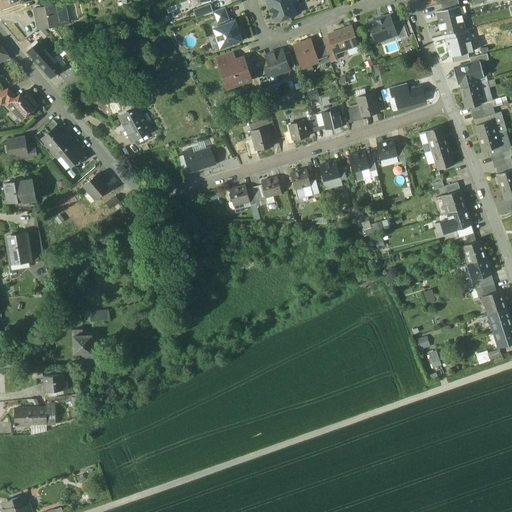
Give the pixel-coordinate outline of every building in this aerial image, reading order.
[(270,0),(273,7),(271,8),(275,20),(284,17),(284,18),(287,20),(290,18),(292,16),(291,14),(292,14),(289,5),(293,4),(291,0),(270,0)] [(457,0),(455,0),(440,4),(442,10),(459,5),(457,0)] [(62,2),(35,8),(40,28),(66,22),(62,2)] [(210,2),(193,8),(196,16),(213,10),(210,2)] [(442,10),(436,11),(439,23),(462,17),(459,5),(442,10)] [(213,10),(218,24),(226,21),(225,19),(229,18),(225,6),(213,10)] [(389,15),(369,22),(372,31),(370,34),(374,36),(375,38),(381,36),(382,36),(383,39),(395,35),(396,34),(392,23),(389,15)] [(402,18),(408,33),(411,31),(405,17),(402,18)] [(462,17),(439,23),(438,23),(438,26),(440,26),(442,35),(447,34),(465,30),(462,17)] [(218,24),(213,26),(220,46),(242,39),(235,18),(226,21),(218,24)] [(401,20),(392,23),(396,34),(395,35),(397,40),(407,36),(401,20)] [(351,25),(328,34),(329,36),(334,51),(346,47),(347,48),(358,44),(351,25)] [(450,56),(452,55),(467,52),(473,50),(469,33),(466,34),(465,30),(447,34),(448,38),(445,39),(450,56)] [(37,31),(26,39),(32,45),(37,40),(39,43),(44,39),(37,31)] [(329,36),(323,38),(328,53),(334,51),(329,36)] [(310,38),(294,44),(304,72),(313,69),(311,62),(318,60),(312,42),(310,38)] [(32,45),(27,49),(29,51),(39,43),(37,40),(32,45)] [(319,45),(312,42),(318,60),(323,58),(323,56),(327,54),(324,43),(319,45)] [(29,51),(28,52),(40,65),(50,56),(39,43),(29,51)] [(0,63),(9,59),(0,46),(0,63)] [(233,48),(216,54),(220,65),(222,64),(222,63),(236,58),(233,48)] [(282,48),(266,54),(273,73),(289,68),(288,67),(283,52),(282,48)] [(290,50),(283,52),(288,67),(295,65),(290,50)] [(453,62),(469,58),(467,52),(452,55),(453,62)] [(487,53),(469,58),(470,63),(480,61),(488,59),(487,53)] [(236,58),(222,63),(222,64),(226,73),(226,74),(227,74),(234,77),(236,82),(251,77),(244,55),(236,58)] [(50,56),(40,65),(52,79),(54,77),(61,71),(62,70),(50,56)] [(470,63),(453,68),(456,83),(459,82),(460,88),(477,84),(479,83),(478,77),(484,76),(480,61),(470,63)] [(70,68),(60,77),(65,82),(75,74),(70,68)] [(61,71),(54,77),(55,79),(62,73),(61,71)] [(75,74),(65,82),(72,90),(84,80),(77,72),(75,74)] [(394,93),(408,89),(407,83),(389,87),(391,95),(394,94),(394,93)] [(477,84),(460,88),(464,100),(463,100),(463,101),(464,101),(483,96),(483,95),(481,96),(477,84)] [(394,94),(398,108),(426,101),(422,86),(408,89),(394,93),(394,94)] [(8,89),(0,92),(0,105),(1,106),(13,96),(8,89)] [(372,92),(357,96),(359,105),(362,116),(379,112),(376,99),(374,99),(372,92)] [(25,93),(9,106),(16,116),(19,114),(23,119),(24,119),(24,120),(27,120),(31,117),(31,114),(30,114),(37,108),(25,93)] [(483,96),(464,101),(465,108),(481,103),(484,102),(483,96)] [(500,97),(489,100),(490,107),(491,107),(502,104),(500,97)] [(484,102),(481,103),(483,109),(490,107),(489,100),(484,102)] [(481,103),(469,106),(471,113),(483,109),(481,103)] [(359,105),(344,109),(347,123),(363,119),(362,116),(359,105)] [(138,106),(120,115),(132,139),(134,138),(150,129),(138,106)] [(483,109),(471,113),(473,118),(492,113),(493,113),(491,107),(490,107),(483,109)] [(338,109),(322,113),(325,129),(342,125),(342,124),(341,124),(338,110),(338,109)] [(322,113),(309,116),(313,132),(325,129),(322,113)] [(492,113),(473,118),(475,125),(479,138),(498,132),(498,131),(492,113)] [(304,120),(290,123),(292,130),(290,131),(292,139),(308,136),(304,120)] [(52,121),(38,134),(42,139),(57,127),(52,121)] [(442,125),(426,130),(428,138),(429,138),(433,150),(447,145),(445,138),(446,138),(442,125)] [(74,145),(58,126),(57,127),(42,139),(41,140),(50,151),(53,148),(59,156),(65,150),(66,152),(73,146),(74,145)] [(266,126),(251,131),(253,139),(257,151),(273,146),(270,134),(268,134),(266,126)] [(150,129),(134,138),(138,145),(154,137),(150,129)] [(290,130),(283,132),(286,145),(293,143),(292,139),(290,131),(290,130)] [(510,149),(504,130),(502,130),(498,131),(498,132),(496,133),(499,145),(501,145),(502,145),(500,145),(502,152),(510,149)] [(498,132),(479,138),(482,150),(482,151),(489,149),(500,145),(502,145),(501,145),(499,145),(496,133),(498,132)] [(24,138),(5,141),(8,158),(26,155),(27,155),(26,146),(24,138)] [(253,139),(245,142),(250,157),(258,154),(257,151),(253,139)] [(393,139),(377,143),(380,157),(388,155),(388,158),(396,156),(397,156),(395,145),(393,139)] [(400,144),(395,145),(397,156),(396,156),(397,159),(404,157),(400,144)] [(34,145),(26,146),(27,155),(26,155),(27,158),(36,156),(34,145)] [(447,145),(433,150),(437,161),(435,161),(438,169),(454,164),(450,151),(450,152),(447,145)] [(500,145),(489,149),(491,155),(502,152),(500,145)] [(82,157),(73,146),(66,152),(62,155),(72,166),(82,157)] [(210,147),(194,152),(193,148),(182,151),(189,173),(190,172),(190,171),(209,164),(210,166),(215,165),(210,147)] [(511,153),(510,149),(502,152),(504,158),(510,156),(511,154),(511,153)] [(365,152),(348,156),(352,169),(359,167),(360,170),(369,168),(366,158),(365,152)] [(502,152),(491,155),(493,161),(494,161),(504,158),(502,152)] [(373,156),(366,158),(369,168),(369,172),(376,170),(373,156)] [(504,158),(494,161),(496,167),(506,164),(504,158)] [(335,160),(319,165),(322,179),(330,177),(330,179),(339,177),(337,168),(335,160)] [(506,164),(496,167),(498,173),(511,168),(511,161),(511,162),(506,164)] [(343,166),(337,168),(339,177),(340,181),(346,179),(343,166)] [(369,168),(360,170),(359,167),(352,169),(355,181),(371,177),(369,172),(369,168)] [(511,168),(498,173),(497,174),(500,186),(511,182),(511,168)] [(305,169),(291,173),(290,173),(293,187),(301,185),(301,187),(310,185),(309,183),(306,169),(305,169)] [(96,176),(83,187),(95,201),(108,190),(96,176)] [(277,178),(261,182),(265,196),(272,194),(272,196),(281,194),(277,178)] [(31,180),(19,182),(3,184),(7,204),(23,201),(23,203),(35,201),(31,180)] [(315,181),(309,183),(310,185),(312,195),(318,193),(315,181)] [(456,182),(439,187),(441,193),(447,190),(447,191),(458,187),(456,182)] [(511,182),(500,186),(505,199),(508,198),(511,196),(511,182)] [(310,185),(301,187),(301,185),(293,187),(296,199),(312,195),(310,185)] [(245,187),(229,191),(233,205),(240,204),(241,206),(243,205),(248,204),(249,203),(246,192),(245,187)] [(260,187),(252,189),(252,191),(256,206),(264,204),(260,187)] [(460,189),(444,194),(447,204),(445,204),(447,212),(465,206),(460,189)] [(252,191),(246,192),(249,203),(248,204),(249,208),(256,206),(252,191)] [(240,204),(233,205),(235,214),(245,212),(243,205),(241,206),(240,204)] [(447,212),(446,212),(447,215),(447,216),(448,218),(441,220),(444,232),(471,224),(466,206),(465,206),(447,212)] [(376,228),(389,226),(388,219),(375,221),(376,228)] [(471,224),(459,228),(461,236),(472,232),(473,232),(471,224)] [(461,236),(455,238),(457,244),(474,238),(472,232),(461,236)] [(26,233),(15,234),(16,238),(5,240),(9,266),(20,264),(30,262),(26,233)] [(479,239),(463,244),(467,254),(465,255),(467,263),(469,262),(485,257),(479,239)] [(485,257),(469,262),(472,271),(470,272),(472,279),(490,273),(485,257)] [(467,263),(459,265),(465,281),(472,279),(470,272),(472,271),(469,262),(467,263)] [(491,276),(474,282),(476,288),(483,286),(493,283),(491,276)] [(493,283),(483,286),(485,292),(495,288),(493,283)] [(423,291),(426,301),(435,298),(432,288),(423,291)] [(500,290),(484,295),(487,305),(485,305),(488,313),(490,312),(506,307),(500,290)] [(506,307),(490,312),(493,322),(491,322),(493,330),(495,329),(511,324),(506,307)] [(109,320),(109,311),(90,311),(90,320),(109,320)] [(511,325),(511,324),(495,329),(498,339),(496,339),(499,347),(511,342),(511,325)] [(82,335),(82,329),(73,329),(73,353),(82,353),(82,357),(91,357),(91,335),(82,335)] [(427,335),(416,338),(419,348),(430,345),(427,335)] [(499,349),(489,353),(491,359),(501,355),(499,349)] [(441,364),(437,351),(429,354),(434,367),(441,364)] [(61,374),(45,375),(46,392),(63,390),(61,374)] [(55,403),(49,403),(49,408),(46,408),(47,424),(55,422),(55,403)] [(46,408),(14,408),(15,423),(13,423),(13,427),(15,427),(15,425),(36,424),(47,424),(46,408)] [(47,424),(36,424),(36,434),(37,435),(49,430),(47,424)] [(27,511),(22,496),(10,500),(10,502),(8,503),(6,505),(7,508),(5,508),(6,511),(27,511)]
